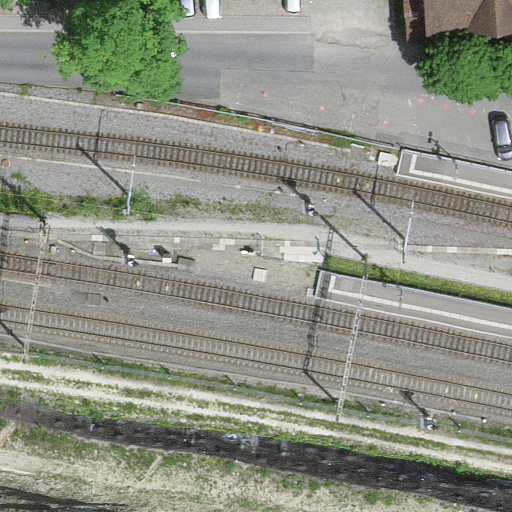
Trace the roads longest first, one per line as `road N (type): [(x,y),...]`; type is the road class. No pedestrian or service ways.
road 1 (track): [(0,376),(511,459)]
road 2 (unclassified): [(0,59),(247,65),(511,84)]
road 3 (track): [(0,428),(399,511)]
